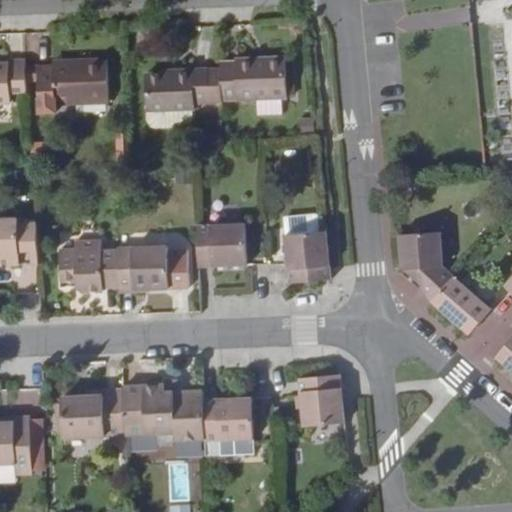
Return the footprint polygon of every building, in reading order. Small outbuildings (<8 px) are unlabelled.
[(236,61),(221,62),(221,69),(222,101),(288,99),(288,96),(286,65),(286,57),(236,58),(236,61)] [(0,63),(0,103),(11,104),(11,93),(27,93),(27,83),(26,68),(26,60),(11,60),(11,63),(0,63)] [(54,67),(38,68),(39,82),(40,106),(109,103),(107,60),(82,60),(82,66),(54,67)] [(293,65),(286,65),(288,96),(295,96),(293,65)] [(38,68),(26,68),(27,83),(39,82),(38,68)] [(174,73),(146,74),(147,111),(193,110),(195,110),(195,104),(222,103),(221,69),(174,71),(174,73)] [(257,100),(258,116),(283,116),(282,99),(257,100)] [(193,110),(147,111),(147,120),(150,127),(155,129),(175,128),(174,123),(194,122),(193,110)] [(284,218),(284,232),(309,231),(308,216),(284,218)] [(19,219),(0,219),(0,260),(8,260),(8,265),(39,263),(37,223),(19,224),(19,219)] [(246,223),(197,225),(199,268),(248,266),(246,223)] [(327,232),(285,235),(290,284),(332,280),(327,232)] [(442,233),(400,235),(402,270),(404,270),(421,269),(421,285),(421,293),(432,302),(455,276),(444,267),(442,233)] [(169,247),(118,249),(119,279),(120,289),(120,291),(149,290),(170,289),(169,247)] [(76,257),(60,258),(61,283),(78,282),(78,286),(84,293),(104,292),(104,290),(104,280),(119,279),(118,249),(100,250),(100,255),(76,255),(76,257)] [(421,269),(404,270),(421,285),(421,269)] [(492,309),(455,276),(432,302),(470,334),(492,309)] [(119,279),(104,280),(104,290),(120,289),(119,279)] [(511,339),(496,358),(511,371),(511,339)] [(341,375),(299,379),(304,427),(345,423),(341,375)] [(166,385),(123,387),(123,389),(125,435),(158,433),(175,433),(175,441),(205,440),(204,399),(204,391),(166,393),(166,385)] [(87,396),(63,397),(63,404),(64,431),(64,438),(125,435),(123,389),(104,390),(104,395),(87,396)] [(253,397),(204,399),(205,440),(206,442),(254,440),(253,397)] [(15,421),(0,421),(0,465),(15,465),(16,473),(16,475),(33,475),(31,415),(14,416),(15,421)] [(175,433),(158,433),(158,442),(162,446),(173,446),(175,441),(175,433)] [(254,440),(206,442),(206,456),(254,454),(254,440)] [(15,465),(0,465),(0,473),(16,473),(15,465)]
